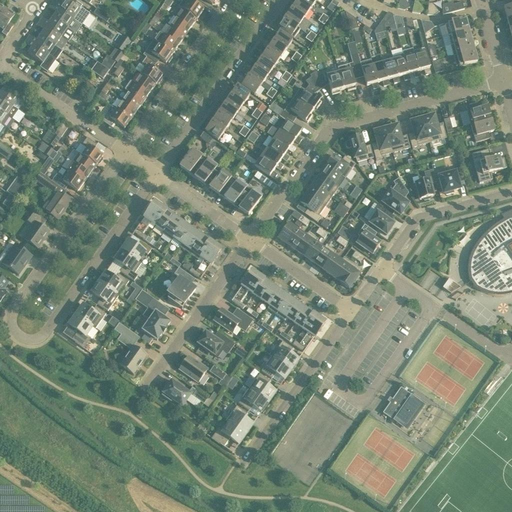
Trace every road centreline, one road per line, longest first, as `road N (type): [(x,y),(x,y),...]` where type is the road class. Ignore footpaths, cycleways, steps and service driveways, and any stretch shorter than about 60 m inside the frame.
road 1 (residential): [(125,152),(13,310),(12,327),(24,339),(43,335),(157,175)]
road 2 (residential): [(248,239),(323,134),(503,81)]
road 3 (residential): [(157,175),(279,0)]
road 4 (residential): [(511,192),(417,218),(351,311)]
road 5 (residential): [(234,0),(125,152)]
road 6 (residential): [(141,390),(248,239)]
road 7 (residential): [(351,311),(245,461)]
road 8 (residential): [(125,152),(0,66)]
road 9 (residential): [(351,311),(248,239)]
